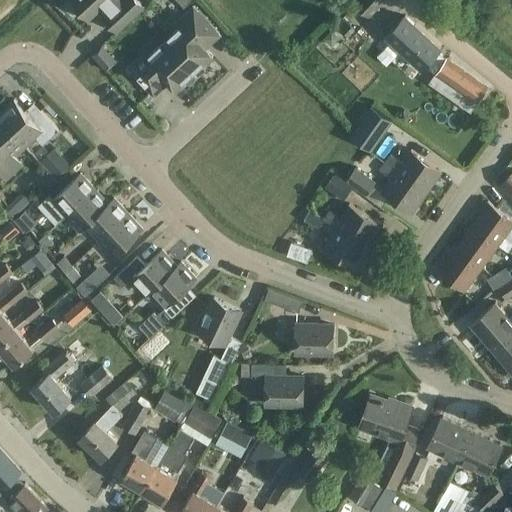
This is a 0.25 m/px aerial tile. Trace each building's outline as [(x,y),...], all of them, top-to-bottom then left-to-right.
[(72,0),(89,18),(100,9),(104,13),(102,15),(116,30),(143,5),(137,0),(72,0)] [(359,0),(359,1),(356,4),(370,17),(385,0),(359,0)] [(205,70),(205,63),(213,56),(202,44),(216,31),(219,35),(220,34),(206,19),(193,5),(182,16),(186,21),(165,41),(198,77),(205,70)] [(391,31),(385,37),(423,69),(426,66),(437,53),(441,49),(404,16),(391,31)] [(348,24),(341,31),(347,37),(354,30),(348,24)] [(143,61),(139,56),(127,67),(154,95),(154,94),(151,91),(165,78),(176,90),(184,83),(190,83),(198,77),(165,41),(143,61)] [(91,55),(106,71),(117,61),(102,45),(91,55)] [(373,51),(370,55),(378,61),(381,58),(373,51)] [(437,53),(426,66),(435,72),(430,80),(440,87),(470,110),(476,102),(477,102),(487,88),(447,59),(446,59),(437,53)] [(43,95),(39,99),(45,106),(49,102),(43,95)] [(42,145),(44,143),(58,130),(40,110),(31,118),(14,100),(0,112),(0,118),(25,146),(35,136),(42,145)] [(353,133),(350,137),(371,151),(392,121),(371,106),(353,133)] [(25,146),(0,118),(0,171),(6,178),(22,163),(15,155),(25,146)] [(54,148),(40,161),(56,178),(70,165),(54,148)] [(385,162),(426,192),(441,171),(411,149),(401,164),(389,156),(385,162)] [(381,191),(395,201),(411,213),(426,192),(385,162),(380,170),(390,178),(381,191)] [(355,169),(347,180),(354,186),(367,195),(375,184),(355,169)] [(511,172),(501,184),(511,195),(511,172)] [(56,225),(66,215),(95,189),(80,173),(53,198),(49,195),(38,205),(56,225)] [(345,200),(354,186),(347,180),(335,173),(325,187),(345,200)] [(95,189),(66,215),(80,230),(86,225),(86,224),(108,204),(108,203),(95,189)] [(22,194),(12,202),(5,209),(12,218),(30,203),(22,194)] [(100,239),(128,213),(114,198),(108,203),(108,204),(86,224),(86,225),(100,239)] [(498,245),(497,245),(508,252),(511,245),(511,241),(504,236),(511,224),(511,217),(488,200),(487,202),(489,203),(472,226),(498,245)] [(324,219),(369,245),(381,222),(349,204),(341,218),(329,211),(324,219)] [(25,210),(14,220),(26,233),(37,223),(25,210)] [(128,213),(100,239),(114,255),(142,229),(128,213)] [(356,267),(369,245),(324,219),(320,228),(331,234),(323,249),(356,267)] [(11,220),(0,229),(0,232),(8,241),(20,231),(11,220)] [(31,230),(39,240),(46,234),(38,225),(31,230)] [(455,249),(481,268),(497,245),(498,245),(472,226),(455,249)] [(46,234),(39,240),(47,250),(54,244),(46,234)] [(21,238),(21,241),(26,249),(30,249),(34,247),(34,243),(28,235),(24,236),(21,238)] [(291,241),(286,255),(307,261),(312,248),(302,244),(291,241)] [(27,260),(38,272),(50,261),(40,249),(27,260)] [(481,268),(455,249),(438,272),(464,291),(481,268)] [(137,256),(114,277),(122,286),(133,277),(148,293),(152,289),(176,266),(161,250),(145,264),(137,256)] [(66,272),(72,266),(64,256),(57,262),(66,272)] [(167,305),(181,292),(196,278),(181,261),(176,266),(152,289),(167,305)] [(0,282),(12,273),(5,264),(0,267),(0,282)] [(80,275),(72,266),(66,272),(73,281),(80,275)] [(511,275),(506,266),(492,276),(503,283),(511,276),(511,275)] [(493,290),(503,283),(492,276),(487,279),(493,290)] [(511,294),(511,280),(499,290),(506,299),(511,294)] [(0,314),(0,315),(29,292),(22,283),(0,300),(0,314)] [(298,312),(302,301),(269,288),(264,300),(298,312)] [(214,297),(205,315),(198,332),(227,346),(221,358),(214,355),(196,391),(214,401),(231,363),(242,342),(229,336),(241,310),(214,297)] [(111,306),(103,298),(96,305),(104,313),(111,306)] [(0,345),(15,333),(44,310),(37,300),(8,324),(0,315),(0,314),(0,345)] [(84,300),(64,315),(72,326),(93,310),(84,300)] [(471,322),(492,348),(511,331),(511,324),(494,303),(471,322)] [(164,308),(157,315),(154,312),(139,325),(150,337),(172,317),(164,308)] [(15,333),(0,345),(0,348),(14,365),(59,327),(53,319),(24,343),(15,333)] [(334,324),(296,324),(295,352),(333,353),(334,324)] [(511,371),(511,331),(492,348),(511,371)] [(67,349),(75,359),(85,350),(76,340),(67,349)] [(146,342),(136,351),(145,361),(151,356),(151,348),(146,342)] [(241,354),(245,362),(254,357),(248,347),(239,351),(241,354)] [(53,411),(69,398),(53,380),(70,365),(61,354),(42,370),(46,375),(33,386),(53,411)] [(250,362),(241,362),(241,375),(250,376),(250,362)] [(252,376),(255,376),(255,380),(256,384),(257,386),(260,387),(265,388),(265,404),(303,405),(304,376),(276,376),(276,364),(252,363),(252,376)] [(112,378),(102,366),(78,385),(88,398),(112,378)] [(144,369),(137,374),(145,382),(151,377),(144,369)] [(96,421),(94,423),(80,438),(101,458),(118,439),(107,429),(122,413),(119,411),(131,401),(129,399),(136,392),(126,381),(106,400),(112,405),(97,422),(96,421)] [(165,390),(154,409),(175,421),(185,401),(165,390)] [(396,449),(387,466),(380,479),(397,487),(403,474),(404,474),(410,461),(409,460),(420,430),(406,425),(412,406),(399,401),(398,404),(371,394),(359,427),(399,441),(396,449)] [(139,395),(136,400),(120,427),(134,435),(151,408),(153,403),(139,395)] [(186,423),(210,438),(220,420),(196,406),(186,423)] [(442,417),(433,435),(427,448),(457,462),(472,430),(442,417)] [(227,420),(215,443),(241,457),(253,434),(227,420)] [(291,426),(278,432),(282,441),(295,435),(291,426)] [(157,466),(143,489),(164,502),(174,485),(178,478),(177,478),(170,474),(174,467),(178,470),(187,455),(184,453),(194,437),(190,435),(180,429),(178,428),(168,444),(155,465),(157,466)] [(157,466),(155,465),(144,459),(157,437),(144,430),(131,451),(136,454),(122,477),(143,489),(157,466)] [(472,430),(457,462),(487,475),(502,444),(472,430)] [(261,439),(250,458),(255,461),(250,469),(270,481),(286,453),(261,439)] [(312,481),(329,456),(313,445),(298,471),(312,481)] [(0,492),(18,511),(52,511),(25,483),(22,486),(14,477),(20,470),(0,448),(0,492)] [(410,461),(404,474),(405,474),(416,480),(425,460),(413,454),(410,461)] [(211,480),(200,473),(191,489),(193,490),(180,511),(212,511),(217,504),(202,495),(211,480)] [(361,475),(348,497),(361,506),(362,504),(366,498),(374,483),(361,475)] [(493,485),(478,503),(486,511),(487,511),(503,494),(493,485)] [(395,492),(387,487),(386,486),(379,499),(388,504),(395,492)] [(437,511),(461,511),(466,509),(444,495),(435,511),(437,511)] [(230,511),(217,504),(212,511),(247,511),(253,503),(243,497),(233,511),(230,511)] [(396,498),(387,511),(401,511),(406,504),(396,498)]
